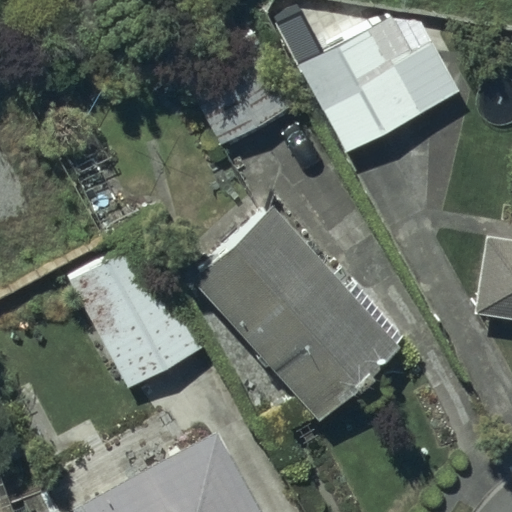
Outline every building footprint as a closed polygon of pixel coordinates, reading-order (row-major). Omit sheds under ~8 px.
[(384,8),(291,58),(338,148),(455,85),(427,33),(404,45),(384,8)] [(246,24),(172,63),(214,136),(221,132),(225,139),(283,106),(281,102),(288,98),(246,24)] [(453,163),(463,106),(430,101),(420,157),(453,163)] [(264,200),(183,270),(310,410),(345,378),(348,381),(392,342),(264,200)] [(511,314),(511,232),(478,228),(467,309),(511,314)] [(136,231),(61,270),(122,381),(196,340),(136,231)] [(258,511),(211,422),(67,503),(71,511),(258,511)] [(24,511),(23,511),(58,511),(53,501),(49,502),(42,485),(18,494),(24,511)]
